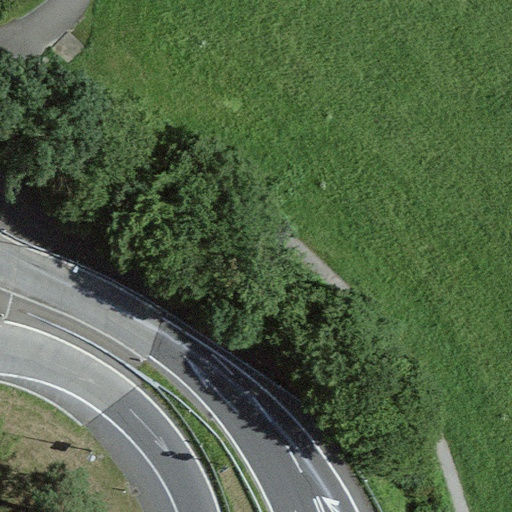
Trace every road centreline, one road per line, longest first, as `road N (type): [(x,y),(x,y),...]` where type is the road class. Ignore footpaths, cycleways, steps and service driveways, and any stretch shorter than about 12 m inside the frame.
road 1 (motorway): [(0,347),(61,364),(118,399),(159,448),(193,511)]
road 2 (trunk): [(219,386),(104,304),(0,257)]
road 3 (trunk): [(340,511),(298,448),(219,386)]
road 4 (trunk): [(293,511),(273,463),(219,386)]
